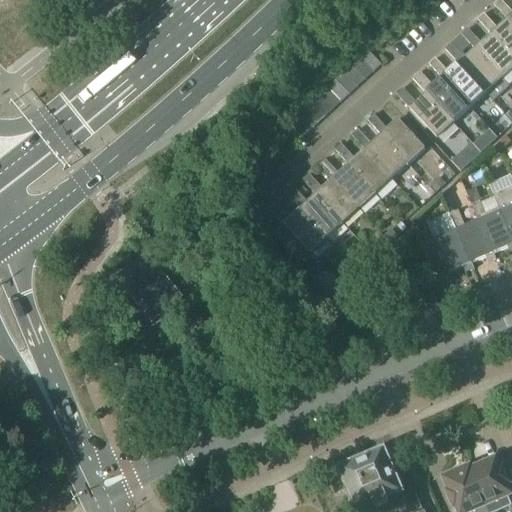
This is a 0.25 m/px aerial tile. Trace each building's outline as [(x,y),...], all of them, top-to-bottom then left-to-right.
[(500,1),(493,7),(502,16),(509,10),(500,1)] [(477,22),(486,31),(493,25),(484,15),(477,22)] [(491,36),(490,37),(511,60),(511,28),(506,22),(493,34),(491,36)] [(461,36),(460,37),(469,47),(470,46),(477,40),(476,39),(468,30),(461,36)] [(511,60),(490,37),(474,52),(501,81),(501,80),(511,70),(511,60)] [(451,46),(445,51),(454,61),(460,55),(451,46)] [(366,51),(358,58),(373,73),(380,66),(366,51)] [(464,60),(458,66),(485,96),(486,95),(493,103),(509,88),(501,80),(501,81),(474,52),(464,60)] [(373,73),(358,58),(351,65),(365,80),(373,73)] [(429,66),(438,76),(444,70),(435,60),(429,66)] [(365,80),(351,65),(342,73),(357,88),(365,80)] [(442,80),(442,81),(469,110),(485,96),(458,66),(442,80)] [(342,73),(334,80),(348,96),(357,88),(342,73)] [(412,81),(421,91),(425,96),(426,96),(452,125),(469,110),(442,81),(434,88),(429,84),(428,82),(420,74),(419,75),(412,81)] [(348,96),(334,80),(326,88),(340,103),(348,96)] [(326,88),(318,95),(332,111),(340,103),(326,88)] [(397,95),(396,96),(405,106),(412,100),(403,90),(397,95)] [(318,95),(310,102),(325,118),(332,111),(318,95)] [(410,110),(409,111),(436,140),(452,125),(426,96),(425,96),(416,104),(410,110)] [(325,118),(310,102),(302,110),(317,125),(325,118)] [(302,110),(294,117),(309,132),(317,125),(302,110)] [(309,132),(294,117),(286,125),(300,140),(309,132)] [(375,117),(368,123),(376,132),(383,126),(375,117)] [(388,131),(381,137),(408,167),(424,152),(420,147),(405,131),(397,122),(388,131)] [(359,132),(351,138),(360,147),(367,141),(359,132)] [(372,146),(364,152),(391,182),(408,167),(381,137),(381,138),(372,146)] [(505,138),(496,147),(499,154),(511,143),(505,138)] [(481,155),(489,148),(481,139),(473,146),(481,155)] [(342,146),(335,153),(344,162),(351,156),(342,146)] [(355,160),(348,167),(375,197),(391,182),(364,152),(355,160)] [(461,154),(451,163),(461,174),(471,164),(461,154)] [(326,161),(319,168),(327,177),(335,171),(326,161)] [(339,175),(332,182),(359,211),(375,197),(348,167),(347,168),(339,175)] [(309,176),(303,182),(311,191),(311,192),(318,185),(309,176)] [(436,195),(446,186),(438,178),(429,187),(436,195)] [(323,190),(316,197),(343,227),(359,211),(332,182),(326,187),(323,190)] [(511,240),(511,188),(493,197),(500,214),(511,240)] [(293,191),(286,197),(288,198),(288,199),(296,208),(299,211),(299,212),(327,242),(343,227),(316,197),(308,204),(294,190),(293,191)] [(480,201),(476,190),(466,194),(471,205),(472,205),(480,201)] [(288,199),(285,201),(294,210),(296,208),(288,199)] [(493,256),(511,248),(511,240),(500,214),(487,219),(480,203),(471,207),(478,223),(493,256)] [(276,206),(270,212),(283,227),(273,235),(298,263),(308,254),(317,264),(333,249),(327,242),(299,212),(291,219),(287,215),(285,216),(276,206)] [(458,211),(450,215),(449,215),(471,266),(493,256),(478,223),(465,228),(458,211)] [(427,226),(449,276),(471,266),(449,215),(433,222),(433,223),(427,226)] [(397,228),(403,234),(406,230),(401,224),(397,228)] [(149,323),(150,325),(181,300),(180,299),(187,293),(175,277),(167,283),(145,255),(114,279),(137,308),(129,314),(142,329),(149,323)] [(263,256),(245,272),(252,280),(270,264),(263,256)] [(353,268),(357,273),(363,268),(367,264),(362,259),(353,268)] [(338,476),(328,480),(336,498),(346,494),(353,511),(400,511),(404,510),(407,509),(408,509),(408,508),(419,504),(412,489),(402,494),(384,452),(337,472),(338,476)] [(468,468),(486,511),(500,511),(510,508),(506,499),(510,497),(506,487),(508,486),(501,470),(499,471),(495,461),(483,466),(482,462),(468,468)] [(486,511),(468,468),(466,469),(461,468),(455,470),(453,474),(442,479),(448,492),(446,493),(452,509),(455,508),(456,511),(486,511)]
